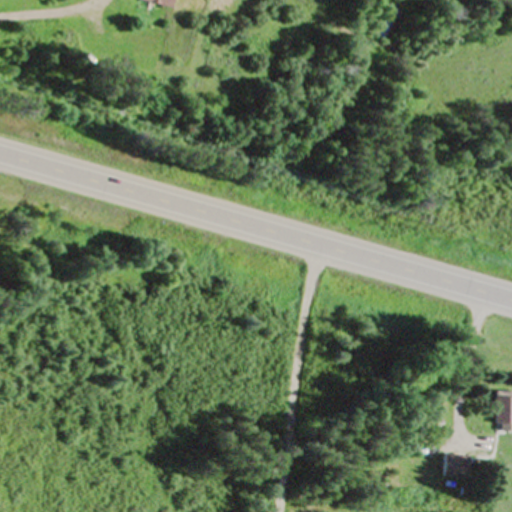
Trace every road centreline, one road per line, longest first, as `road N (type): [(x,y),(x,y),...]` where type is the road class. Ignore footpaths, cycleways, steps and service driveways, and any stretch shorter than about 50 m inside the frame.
road 1 (primary): [(511,301),(0,154)]
road 2 (residential): [(317,245),(279,511)]
